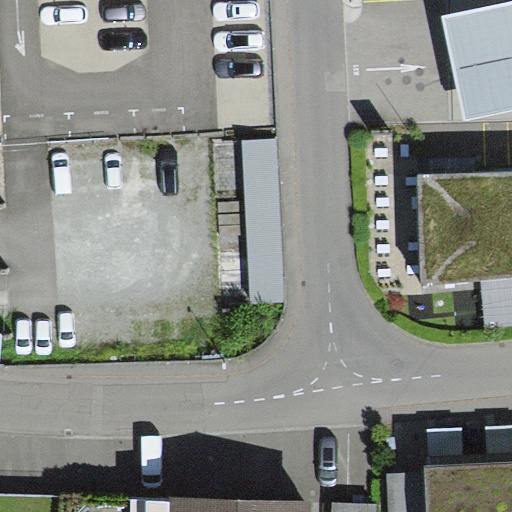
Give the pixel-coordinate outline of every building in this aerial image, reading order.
[(511,0),(502,0),(439,14),(463,124),(511,113),(511,0)] [(274,140),(245,142),(256,303),(286,301),(274,140)] [(511,177),(416,180),(420,284),(511,275),(511,177)] [(511,511),(511,466),(471,468),(472,511),(511,511)] [(472,511),(471,468),(424,470),(425,511),(472,511)]
